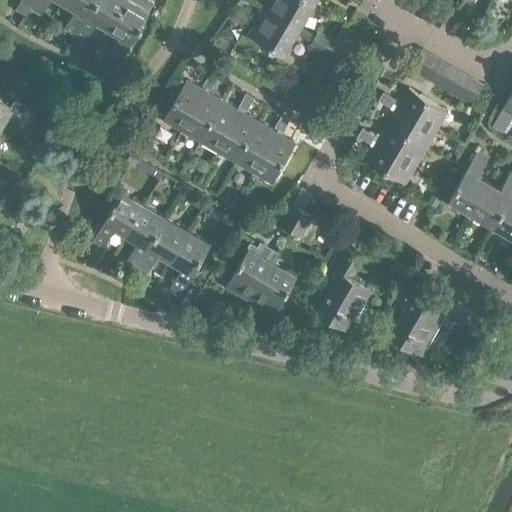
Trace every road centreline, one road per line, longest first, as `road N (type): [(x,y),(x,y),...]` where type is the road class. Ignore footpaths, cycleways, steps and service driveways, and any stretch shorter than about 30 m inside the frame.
road 1 (tertiary): [(40,294),(466,395),(489,394),(511,376)]
road 2 (residential): [(511,295),(330,190),(324,164),(334,139),(409,19)]
road 3 (residential): [(40,294),(58,225),(101,129),(163,54),(190,0)]
road 4 (residential): [(511,60),(505,73),(409,19)]
